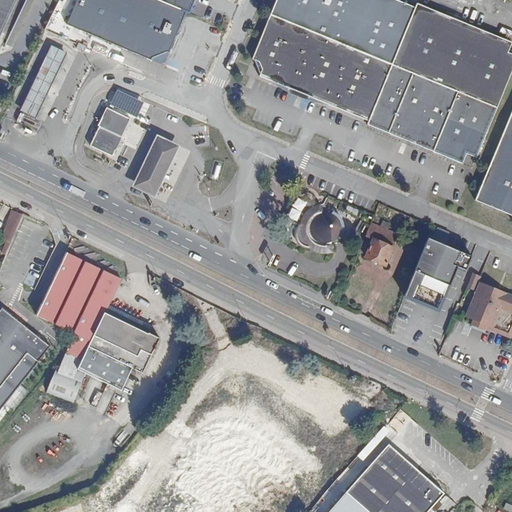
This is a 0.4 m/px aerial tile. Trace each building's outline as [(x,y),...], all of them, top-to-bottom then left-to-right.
[(0,0),(0,34),(16,0),(0,0)] [(159,0),(77,0),(67,24),(151,60),(152,58),(168,51),(170,52),(187,12),(159,0)] [(159,0),(187,12),(190,13),(195,0),(159,0)] [(276,0),(271,14),(271,15),(392,65),(416,8),(397,0),(276,0)] [(511,43),(511,42),(418,4),(416,8),(392,65),(497,108),(511,72),(511,54),(509,53),(511,43)] [(260,76),(369,121),(392,65),(271,15),(253,59),(260,63),(262,70),(260,76)] [(63,60),(67,53),(51,46),(48,53),(43,63),(39,72),(32,85),(28,95),(23,104),(21,109),(36,117),(39,111),(43,102),(48,92),(54,79),(58,70),(63,60)] [(369,121),(367,125),(462,164),(467,154),(476,158),(497,108),(392,65),(369,121)] [(117,90),(110,106),(136,117),(143,102),(117,90)] [(130,118),(109,108),(91,146),(112,156),(130,118)] [(511,112),(511,114),(475,201),(511,215),(511,112)] [(180,146),(157,135),(132,187),(155,198),(180,146)] [(14,231),(22,212),(12,209),(5,227),(14,231)] [(336,240),(340,229),(336,218),(325,214),(314,218),(310,229),(310,230),(314,240),(325,244),(336,240)] [(371,223),(366,237),(373,239),(365,258),(386,267),(393,248),(375,241),(378,235),(389,240),(393,232),(371,223)] [(0,239),(9,244),(14,231),(5,227),(0,237),(0,239)] [(428,234),(405,296),(441,310),(457,268),(465,271),(471,256),(445,246),(450,235),(436,230),(434,236),(428,234)] [(121,278),(65,251),(37,315),(75,333),(66,351),(82,359),(78,369),(86,373),(122,390),(133,368),(143,372),(159,337),(105,310),(121,278)] [(511,296),(480,283),(466,317),(509,335),(511,327),(511,296)] [(82,359),(66,351),(58,367),(55,366),(44,389),(71,403),(86,373),(78,369),(82,359)] [(250,385),(143,511),(288,511),(336,456),(250,385)] [(388,444),(329,511),(426,511),(443,492),(388,444)] [(511,511),(511,505),(506,502),(503,508),(511,511)]
